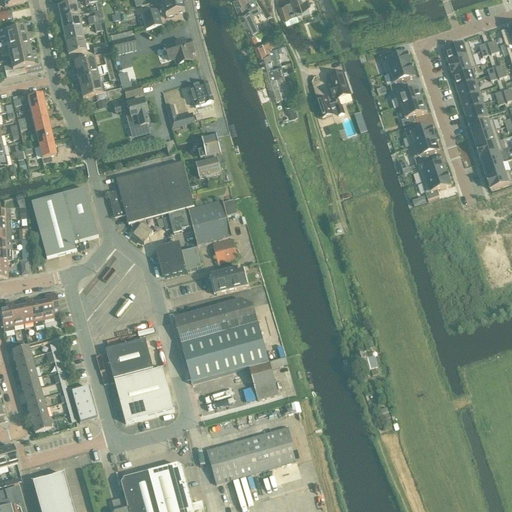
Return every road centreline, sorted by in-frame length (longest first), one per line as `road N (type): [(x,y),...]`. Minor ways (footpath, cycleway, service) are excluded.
road 1 (unclassified): [(67,279),(112,440),(123,447),(178,432),(189,421),(149,272),(113,242)]
road 2 (residential): [(511,15),(423,43),(475,199)]
road 3 (residential): [(113,242),(54,80)]
road 4 (track): [(308,97),(343,220)]
